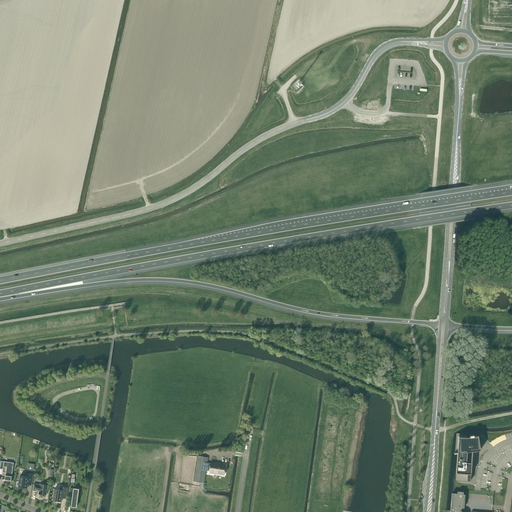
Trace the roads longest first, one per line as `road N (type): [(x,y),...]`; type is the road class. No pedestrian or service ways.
road 1 (motorway): [(511,191),(0,280)]
road 2 (motorway): [(0,294),(511,205)]
road 3 (motorway): [(0,297),(159,279),(324,314),(440,324)]
road 4 (secondary): [(0,243),(167,202),(258,139),(344,101)]
road 5 (primary): [(446,324),(464,59)]
road 6 (primary): [(455,59),(440,324)]
road 7 (primary): [(440,324),(425,511)]
road 8 (primary): [(432,511),(446,324)]
